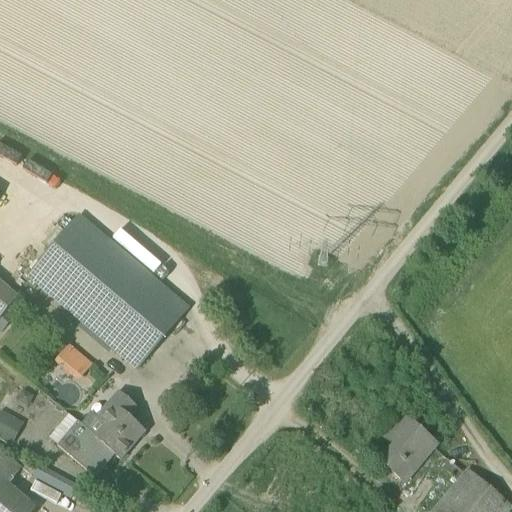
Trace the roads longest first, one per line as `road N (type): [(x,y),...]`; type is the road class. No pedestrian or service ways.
road 1 (unclassified): [(188,511),(511,123)]
road 2 (unknown): [(276,405),(168,276),(50,191)]
